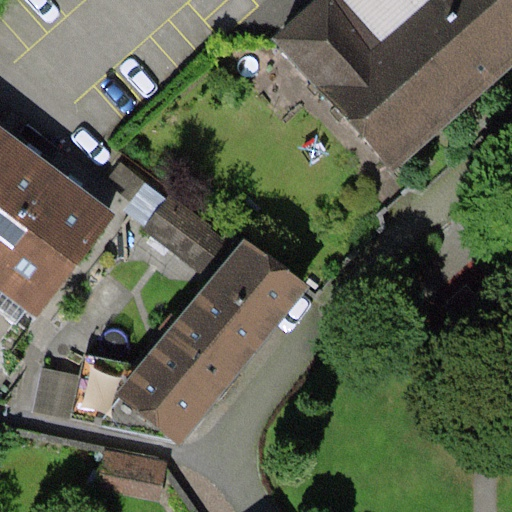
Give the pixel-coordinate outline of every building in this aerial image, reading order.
[(326,0),(278,43),(390,167),(473,93),(511,58),(511,7),(505,0),(326,0)] [(0,138),(0,310),(23,328),(105,220),(78,197),(24,157),(0,138)] [(200,267),(218,243),(147,189),(129,213),(200,267)] [(73,421),(175,444),(216,393),(300,288),(247,248),(143,373),(85,362),(82,382),(73,421)] [(73,421),(82,382),(43,374),(34,413),(73,421)]
